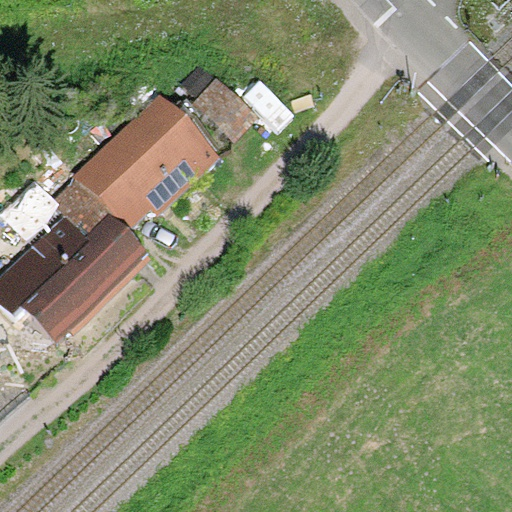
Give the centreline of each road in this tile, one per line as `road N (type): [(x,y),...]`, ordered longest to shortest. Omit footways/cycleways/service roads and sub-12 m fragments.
road 1 (track): [(416,0),(342,115),(0,433)]
road 2 (residential): [(397,0),(511,119)]
